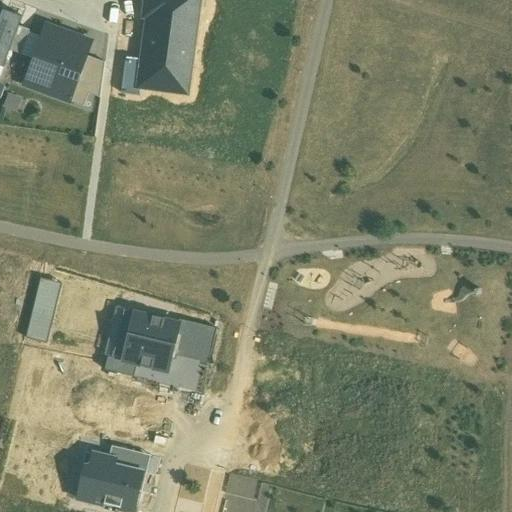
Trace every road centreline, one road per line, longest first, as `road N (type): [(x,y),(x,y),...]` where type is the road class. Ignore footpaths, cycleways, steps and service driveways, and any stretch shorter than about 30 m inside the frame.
road 1 (track): [(209,511),(326,0)]
road 2 (residential): [(165,511),(186,432),(205,414),(232,412)]
